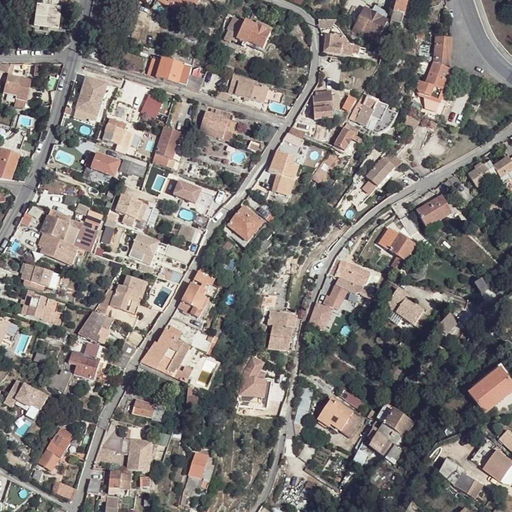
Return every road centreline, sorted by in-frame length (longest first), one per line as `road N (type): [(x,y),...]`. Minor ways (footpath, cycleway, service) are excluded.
road 1 (residential): [(257,511),(274,477),(311,311),(330,262),(376,212),(511,131)]
road 2 (residential): [(77,511),(114,400),(290,122)]
road 3 (residential): [(71,59),(290,122)]
road 4 (residential): [(290,122),(314,85),(316,29),(305,13),(274,0)]
road 5 (residential): [(26,187),(71,59)]
